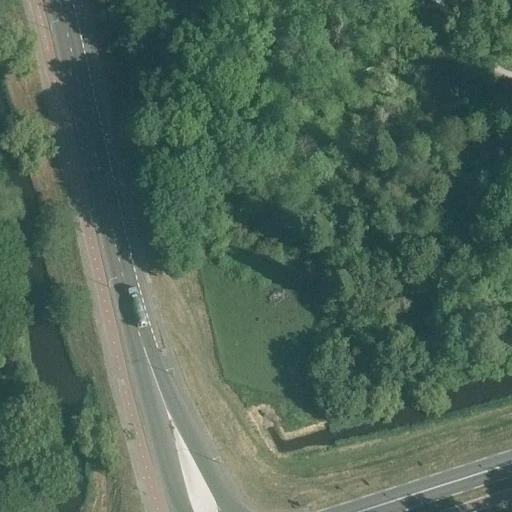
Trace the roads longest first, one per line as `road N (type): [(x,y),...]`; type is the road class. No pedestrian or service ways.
road 1 (tertiary): [(206,511),(148,364),(63,0)]
road 2 (tertiary): [(366,511),(511,466)]
